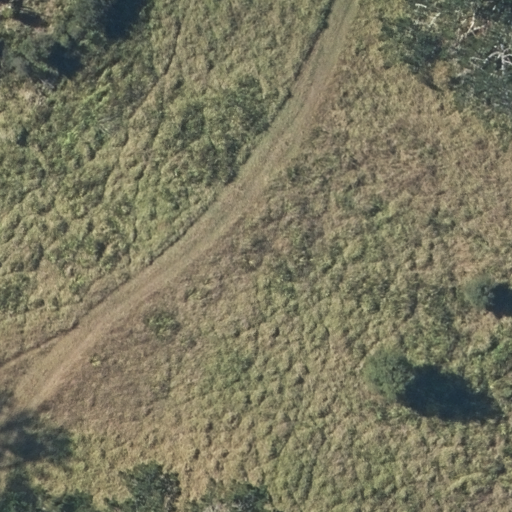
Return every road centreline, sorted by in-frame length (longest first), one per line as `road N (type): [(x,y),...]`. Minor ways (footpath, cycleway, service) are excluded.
road 1 (track): [(0,372),(132,302),(279,128),(351,0)]
road 2 (track): [(54,511),(132,302)]
